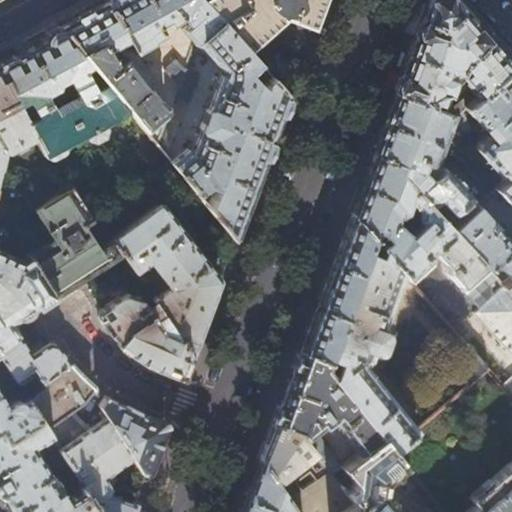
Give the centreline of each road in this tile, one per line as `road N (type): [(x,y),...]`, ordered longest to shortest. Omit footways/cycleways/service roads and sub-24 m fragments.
road 1 (tertiary): [(215,416),(372,0)]
road 2 (residential): [(215,416),(125,379),(63,313)]
